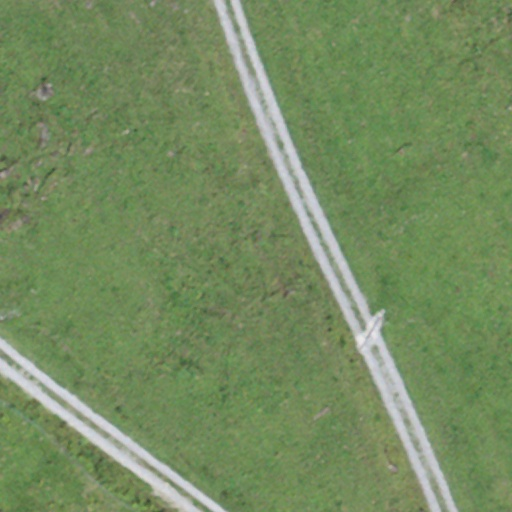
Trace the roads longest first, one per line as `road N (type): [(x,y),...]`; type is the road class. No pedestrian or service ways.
road 1 (track): [(231,0),(453,511)]
road 2 (track): [(202,511),(0,348)]
